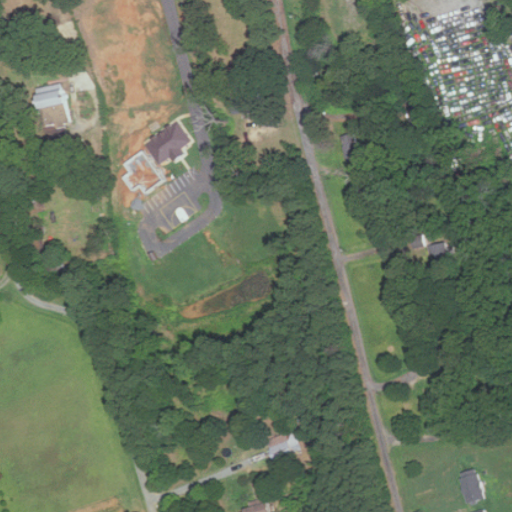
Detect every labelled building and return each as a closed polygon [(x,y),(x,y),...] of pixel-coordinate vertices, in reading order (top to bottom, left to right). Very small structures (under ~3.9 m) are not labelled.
[(44,87),(47,109),(60,107),(62,116),(64,116),(66,123),(76,121),(69,83),(44,87)] [(150,143),(164,165),(177,156),(178,157),(198,143),(183,120),(150,143)] [(279,462),(305,451),(296,431),(270,442),(279,462)] [(471,503),(490,500),(484,469),(465,472),(471,503)] [(247,511),(274,511),(273,503),(247,510),(247,511)]
